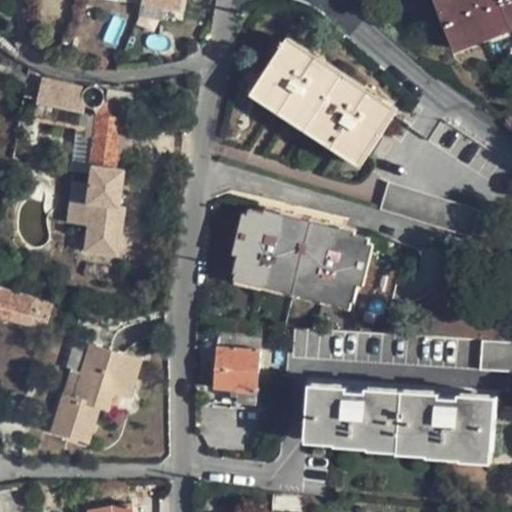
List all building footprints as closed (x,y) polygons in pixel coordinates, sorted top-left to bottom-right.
[(511,27),(511,0),(438,0),(457,48),(511,27)] [(176,15),(177,8),(157,3),(156,12),(176,15)] [(261,85),(258,90),(264,94),(367,160),(396,114),(320,64),(287,44),(261,85)] [(82,98),(83,91),(80,90),(81,83),(44,77),(39,100),(41,102),(81,110),(83,101),(82,98)] [(89,116),(88,121),(86,136),(94,138),(91,164),(115,167),(123,104),(107,100),(97,117),(89,116)] [(79,124),(82,113),(46,103),(43,115),(79,124)] [(478,212),(449,202),(390,184),(382,209),(470,235),(478,212)] [(235,272),(239,273),(356,301),(372,239),(251,210),(235,272)] [(354,308),(356,301),(239,273),(238,280),(354,308)] [(0,292),(0,313),(48,327),(55,298),(2,284),(0,292)] [(238,405),(258,406),(263,330),(221,328),(217,387),(232,389),(232,399),(238,399),(238,405)] [(511,368),(511,341),(487,340),(486,367),(511,368)] [(75,394),(64,391),(60,400),(52,430),(88,441),(99,406),(108,409),(114,392),(129,396),(140,359),(89,344),(81,372),(75,394)] [(64,387),(64,391),(75,394),(81,372),(70,368),(64,387)] [(460,399),(452,398),(443,397),(443,394),(369,388),(368,392),(351,391),(350,386),(313,384),(309,436),(339,437),(341,440),(401,443),(402,446),(431,448),(432,451),(464,452),(465,449),(495,450),(498,398),(462,394),(460,399)]
